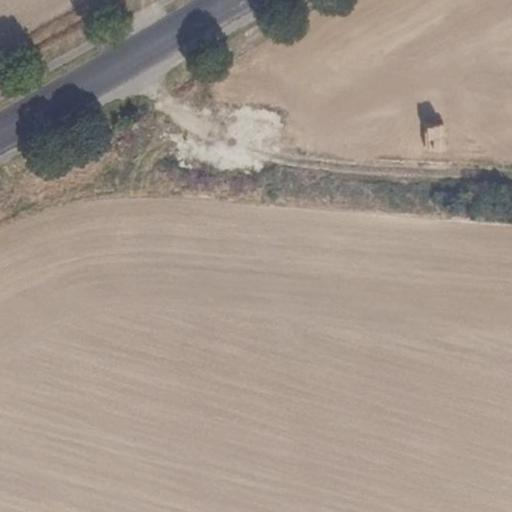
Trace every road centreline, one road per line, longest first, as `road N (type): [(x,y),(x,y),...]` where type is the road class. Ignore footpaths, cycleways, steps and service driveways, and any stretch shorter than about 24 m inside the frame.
road 1 (track): [(116,43),(205,143),(393,176),(511,179)]
road 2 (secondary): [(0,137),(239,0)]
